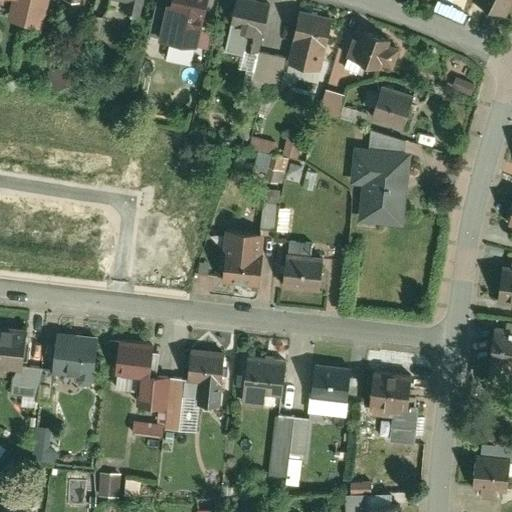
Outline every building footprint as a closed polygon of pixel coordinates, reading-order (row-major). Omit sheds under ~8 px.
[(146,0),(122,0),(126,1),(124,9),(144,14),(146,0)] [(208,0),(172,0),(170,10),(179,12),(172,40),(195,46),(195,44),(210,48),(214,30),(199,26),(202,17),(204,18),(208,0)] [(270,0),(235,0),(224,50),(244,54),(246,47),(259,50),(270,0)] [(511,2),(511,0),(470,0),(469,3),(501,18),(509,1),(511,2)] [(458,9),(446,4),(442,14),(453,19),(458,9)] [(337,16),(298,7),(291,39),(293,39),(289,57),(288,62),(313,67),(322,69),(327,47),(330,47),(337,16)] [(392,36),(364,26),(360,37),(352,34),(345,54),(381,66),(382,63),(394,67),(402,44),(390,40),(392,36)] [(254,72),(259,50),(246,47),(244,54),(241,69),(250,71),(254,72)] [(250,83),(265,82),(278,85),(281,75),(285,56),(259,50),(254,72),(250,71),(250,83)] [(285,56),(281,75),(310,82),(313,67),(288,62),(289,57),(285,56)] [(472,83),(451,75),(446,89),(467,96),(472,83)] [(369,118),(398,127),(409,90),(381,81),(378,90),(367,86),(361,103),(373,107),(369,118)] [(363,125),(366,115),(341,107),(345,93),(328,88),(321,111),(363,125)] [(370,129),(368,145),(400,149),(401,141),(370,129)] [(282,154),(300,156),(302,138),(284,136),(282,154)] [(399,226),(408,150),(400,149),(368,145),(352,144),(348,183),(360,184),(355,221),(399,226)] [(235,149),(220,145),(216,163),(231,167),(235,149)] [(283,184),(287,160),(269,156),(265,180),(283,184)] [(264,186),(257,224),(272,227),(278,189),(264,186)] [(511,225),(511,192),(509,192),(502,224),(511,225)] [(288,229),(288,207),(275,206),(274,229),(288,229)] [(225,249),(222,280),(262,284),(266,253),(263,253),(265,232),(225,228),(223,249),(225,249)] [(287,241),(282,286),(322,290),(326,256),(312,254),(313,243),(287,241)] [(355,304),(356,247),(343,246),(343,304),(355,304)] [(511,260),(498,259),(491,301),(511,304),(511,260)] [(499,324),(491,323),(486,356),(511,360),(511,321),(500,320),(499,324)] [(0,371),(13,373),(22,373),(22,367),(26,326),(0,324),(0,371)] [(98,334),(56,330),(52,369),(52,372),(95,376),(98,334)] [(141,375),(150,376),(154,341),(119,337),(115,373),(141,375)] [(219,349),(191,346),(188,380),(194,381),(193,397),(192,403),(213,405),(219,349)] [(282,359),(243,355),(237,405),(257,407),(259,393),(278,395),(282,359)] [(342,403),(347,366),(309,362),(305,399),(342,403)] [(11,395),(37,398),(39,368),(22,367),(22,373),(13,373),(11,395)] [(52,372),(52,369),(39,368),(37,398),(36,401),(49,402),(52,372)] [(406,373),(370,369),(366,406),(388,408),(402,410),(403,403),(406,373)] [(166,408),(170,378),(150,376),(141,375),(137,405),(157,407),(166,408)] [(178,395),(193,397),(194,381),(188,380),(170,378),(166,408),(157,407),(155,424),(165,425),(164,432),(174,433),(178,395)] [(413,404),(403,403),(402,410),(388,408),(384,443),(408,445),(413,404)] [(289,415),(272,413),(264,476),(281,478),(284,451),(289,415)] [(289,415),(284,451),(299,453),(304,417),(289,415)] [(164,432),(165,425),(155,424),(132,422),(131,432),(163,436),(164,432)] [(28,457),(53,463),(57,446),(47,444),(51,427),(37,424),(28,457)] [(507,456),(470,452),(467,485),(503,489),(507,456)] [(120,474),(99,472),(96,495),(117,497),(120,474)] [(125,478),(124,494),(139,495),(140,479),(125,478)] [(339,511),(354,511),(355,503),(362,502),(362,493),(340,494),(339,511)] [(397,511),(397,502),(362,502),(355,503),(354,511),(397,511)]
